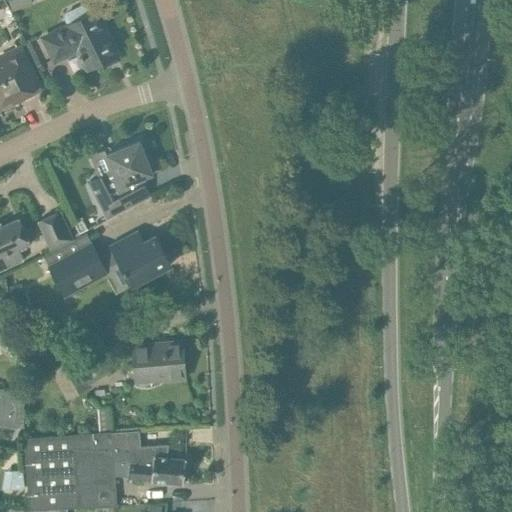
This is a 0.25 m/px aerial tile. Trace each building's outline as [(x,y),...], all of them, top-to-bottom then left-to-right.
[(32,3),(31,0),(8,0),(12,11),(32,3)] [(61,29),(43,38),(54,59),(68,53),(65,48),(76,43),(81,54),(79,55),(82,60),(83,59),(88,68),(117,54),(96,12),(92,5),(86,3),(66,12),(64,18),(68,26),(61,29)] [(0,103),(11,98),(14,105),(26,99),(23,92),(36,86),(17,48),(1,56),(4,62),(0,63),(0,103)] [(153,174),(139,140),(106,154),(114,173),(102,178),(100,176),(87,183),(105,221),(150,198),(144,184),(140,186),(138,180),(153,174)] [(72,239),(60,212),(38,221),(50,250),(66,243),(72,239)] [(82,217),(73,221),(79,233),(88,229),(82,217)] [(27,236),(19,218),(2,226),(0,222),(0,270),(24,260),(19,249),(30,244),(27,236)] [(86,233),(45,255),(50,266),(65,294),(108,271),(106,269),(120,262),(132,285),(153,274),(170,264),(155,236),(143,243),(137,232),(97,254),(91,244),(86,233)] [(28,303),(21,283),(8,287),(15,308),(28,303)] [(0,354),(5,351),(10,345),(6,336),(0,334),(0,354)] [(132,344),(136,382),(185,378),(182,340),(132,344)] [(89,386),(71,357),(49,370),(67,399),(89,386)] [(0,404),(0,425),(17,428),(16,392),(3,390),(0,404)] [(99,432),(111,431),(110,407),(98,408),(99,432)] [(130,461),(129,477),(184,483),(186,459),(166,457),(168,444),(140,446),(139,429),(112,431),(113,452),(131,451),(130,461)] [(111,431),(99,432),(26,436),(30,508),(28,508),(28,510),(66,508),(66,507),(117,504),(114,462),(130,461),(131,451),(113,452),(112,431),(111,431)] [(3,488),(24,487),(22,470),(6,471),(3,488)]
